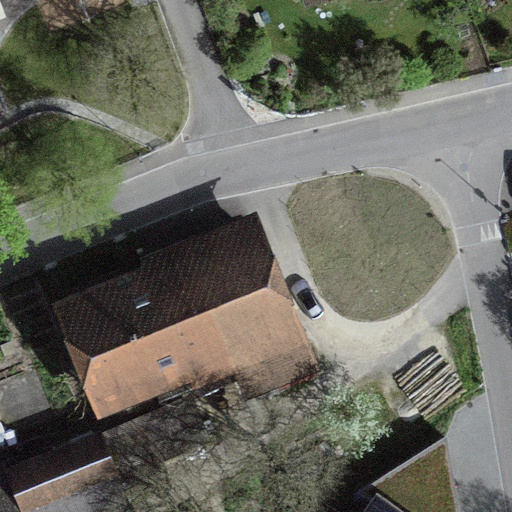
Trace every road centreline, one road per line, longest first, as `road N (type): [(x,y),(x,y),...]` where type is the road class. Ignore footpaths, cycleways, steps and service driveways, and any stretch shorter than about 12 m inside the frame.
road 1 (residential): [(469,117),(511,388)]
road 2 (residential): [(225,175),(469,117)]
road 3 (residential): [(0,266),(225,175)]
road 4 (residential): [(225,175),(167,0)]
